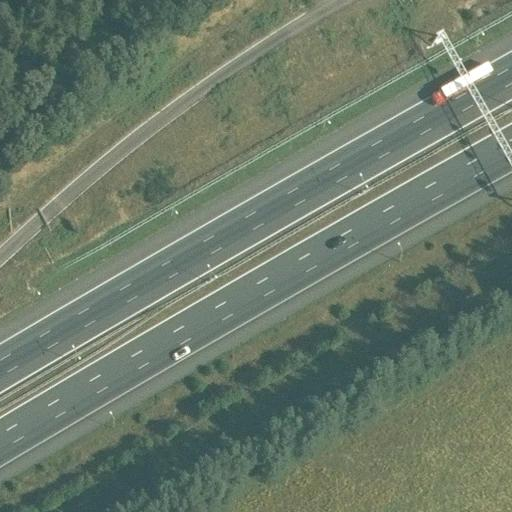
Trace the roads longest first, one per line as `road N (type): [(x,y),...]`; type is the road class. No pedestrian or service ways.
road 1 (motorway): [(0,449),(511,154)]
road 2 (motorway): [(511,77),(0,371)]
